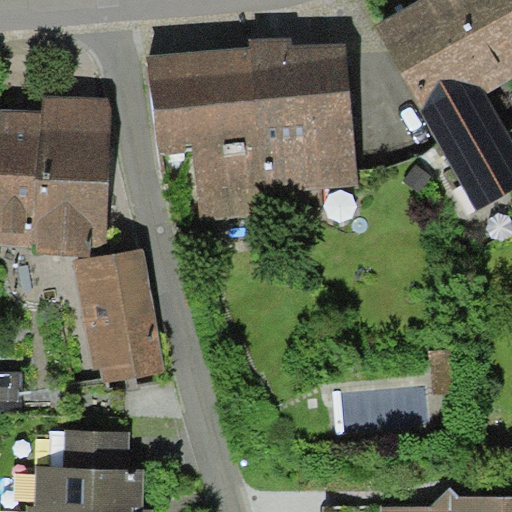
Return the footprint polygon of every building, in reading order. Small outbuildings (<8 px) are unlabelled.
[(511,0),(408,0),(374,19),(480,205),(511,186),(511,129),(484,82),(511,66),(511,0)] [(236,48),(156,55),(165,145),(195,142),(203,224),(274,218),(271,187),(359,179),(346,38),(269,45),(236,48)] [(43,86),(42,103),(40,238),(109,240),(112,88),(43,86)] [(42,103),(0,101),(0,239),(40,238),(42,103)] [(144,238),(72,251),(95,378),(167,365),(144,238)] [(454,346),(429,348),(433,391),(459,389),(454,346)] [(144,427),(60,427),(60,454),(33,454),(33,503),(19,504),(19,511),(152,511),(152,504),(144,504),(144,427)] [(378,500),(378,511),(511,511),(511,487),(460,486),(433,501),(378,500)]
